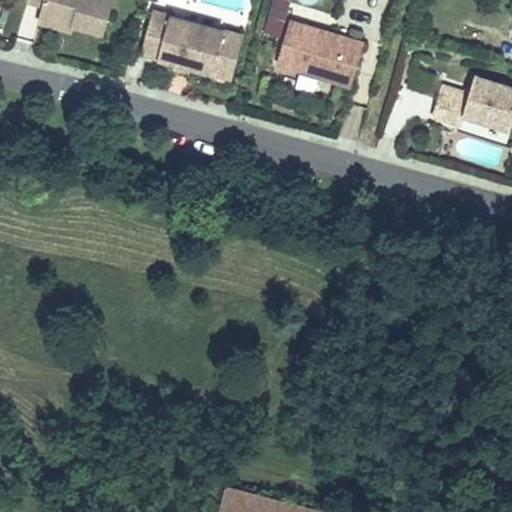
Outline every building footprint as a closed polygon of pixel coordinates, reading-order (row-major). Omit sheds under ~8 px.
[(24,0),(24,2),(40,6),(38,13),(70,21),(69,25),(101,33),(109,0),(24,0)] [(280,34),(288,0),(269,0),(262,30),(280,34)] [(190,64),(231,74),(241,33),(150,11),(141,53),(174,61),(190,64)] [(70,21),(38,13),(36,22),(68,31),(69,25),(70,21)] [(287,19),(276,60),(350,81),(362,39),(331,31),(287,19)] [(190,64),(174,61),(173,65),(189,69),(190,64)] [(468,97),(465,108),(510,121),(511,114),(511,81),(476,71),(468,97)] [(462,119),(465,108),(468,97),(440,89),(434,110),(462,119)] [(321,511),(323,505),(232,482),(224,511),(321,511)]
